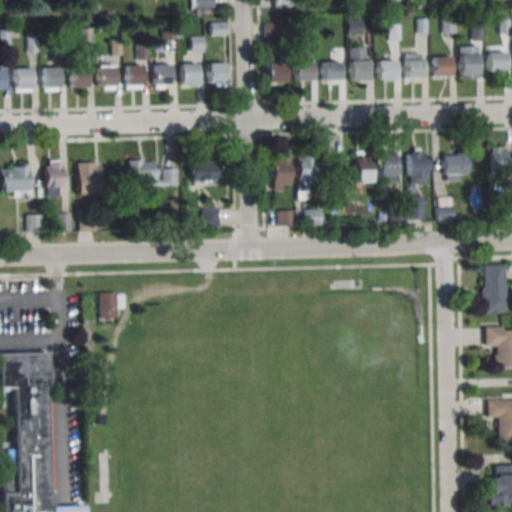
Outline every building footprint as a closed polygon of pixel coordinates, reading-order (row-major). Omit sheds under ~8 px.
[(189,0),(189,8),(212,8),(211,0),(189,0)] [(272,0),(272,8),(292,8),(291,0),(272,0)] [(439,33),(455,33),(455,16),(439,16),(439,33)] [(425,18),(425,33),(415,33),(415,18),(425,18)] [(361,19),(345,19),(345,33),(361,33),(361,19)] [(507,19),(507,32),(498,33),(497,19),(507,19)] [(223,22),(223,35),(208,35),(209,22),(223,22)] [(277,22),(277,36),(261,37),(261,22),(277,22)] [(314,22),(314,38),(304,37),(304,22),(314,22)] [(163,25),(164,39),(174,38),(174,24),(163,25)] [(397,24),(398,39),(386,39),(385,24),(397,24)] [(481,24),(470,24),(470,40),(481,40),(481,24)] [(79,29),(79,43),(90,43),(89,29),(79,29)] [(25,36),(26,51),(36,50),(36,36),(25,36)] [(188,36),(188,51),(200,51),(200,36),(188,36)] [(108,40),(108,55),(119,54),(118,40),(108,40)] [(53,41),(54,55),(64,55),(64,41),(53,41)] [(133,45),(134,59),(144,59),(144,44),(133,45)] [(347,47),(364,46),(365,78),(348,78),(347,47)] [(456,46),(475,46),(476,77),(457,78),(456,46)] [(485,52),(503,51),(504,70),(485,70),(485,52)] [(264,53),(282,52),(283,80),(265,81),(264,53)] [(402,52),(421,52),(421,77),(403,77),(402,52)] [(292,54),(310,54),(310,79),(293,80),(292,54)] [(429,56),(448,56),(448,74),(430,75),(429,56)] [(319,61),(338,60),(338,79),(320,79),(319,61)] [(374,60),(393,60),(393,78),(375,78),(374,60)] [(205,63),(222,62),(223,82),(205,82),(205,63)] [(177,63),(195,63),(195,82),(178,83),(177,63)] [(150,64),(168,64),(168,83),(150,84),(150,64)] [(122,65),(140,65),(140,85),(123,85),(122,65)] [(95,66),(112,66),(113,85),(95,86),(95,66)] [(39,67),(57,67),(57,86),(40,87),(39,67)] [(67,67),(85,67),(85,87),(68,87),(67,67)] [(12,68),(29,68),(30,87),(12,88),(12,68)] [(487,146),(487,174),(505,174),(505,146),(487,146)] [(425,183),(425,150),(405,150),(405,183),(425,183)] [(353,182),(370,182),(370,151),(353,151),(353,182)] [(378,182),(395,182),(395,152),(378,152),(378,182)] [(311,198),(311,154),(294,154),(294,198),(311,198)] [(465,179),(465,154),(440,154),(440,179),(465,179)] [(269,189),(289,189),(289,155),(269,155),(269,189)] [(341,155),(326,155),(326,183),(341,183),(341,155)] [(216,158),(188,158),(188,180),(216,180),(216,158)] [(60,196),(60,159),(42,159),(42,196),(60,196)] [(155,160),(126,160),(126,184),(175,184),(175,168),(155,168),(155,160)] [(98,161),(74,161),(74,194),(98,194),(98,161)] [(0,194),(27,194),(27,164),(0,164),(0,194)] [(421,201),(421,219),(405,219),(405,201),(421,201)] [(511,202),(511,217),(498,217),(498,202),(511,202)] [(433,221),(452,221),(452,204),(433,204),(433,221)] [(216,206),(198,206),(198,226),(216,226),(216,206)] [(274,225),(292,225),(292,209),(274,209),(274,225)] [(319,224),(319,209),(301,209),(301,224),(319,224)] [(388,209),(388,223),(402,223),(402,209),(388,209)] [(74,211),(75,230),(92,230),(92,215),(85,216),(85,210),(74,211)] [(40,213),(24,213),(24,229),(40,229),(40,213)] [(56,229),(68,229),(68,213),(56,213),(56,229)] [(502,311),(502,263),(479,264),(480,311),(502,311)] [(95,291),(112,291),(112,295),(121,294),(121,307),(113,307),(113,318),(95,318),(95,291)] [(482,345),(493,345),(493,367),(511,367),(511,327),(482,327),(482,345)] [(48,511),(48,506),(44,351),(0,352),(0,387),(9,387),(11,441),(0,441),(0,511),(48,511)] [(495,439),(511,438),(511,398),(483,399),(484,417),(495,417),(495,439)] [(511,464),(488,464),(488,504),(511,504),(511,464)]
